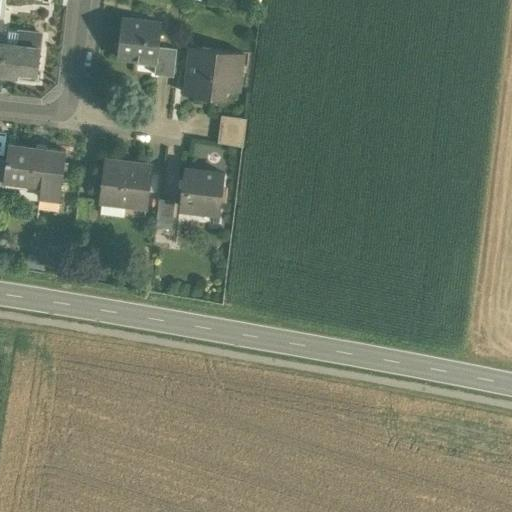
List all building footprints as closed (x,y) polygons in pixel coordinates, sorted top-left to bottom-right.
[(162,24),(122,19),(117,57),(140,60),(140,57),(156,59),(156,62),(158,62),(160,47),(162,24)] [(22,33),(10,31),(9,44),(20,46),(22,33)] [(43,34),(22,32),(22,33),(20,46),(42,48),(43,34)] [(0,43),(0,72),(9,74),(9,75),(9,77),(11,78),(12,79),(14,79),(15,78),(16,77),(17,75),(18,69),(39,71),(42,48),(20,46),(9,44),(0,43)] [(176,49),(160,47),(158,62),(156,62),(154,75),(173,77),(176,49)] [(243,53),(191,47),(186,94),(212,97),(213,88),(239,91),(243,53)] [(246,119),(223,115),(221,130),(245,133),(246,119)] [(245,133),(221,130),(219,143),(243,147),(245,133)] [(45,147),(9,143),(9,141),(7,141),(5,159),(2,179),(5,179),(40,183),(40,185),(42,185),(47,147),(47,146),(45,145),(45,147)] [(65,150),(47,147),(42,185),(40,185),(39,194),(59,197),(65,150)] [(151,167),(106,161),(101,201),(146,207),(151,167)] [(225,174),(184,168),(179,205),(220,211),(225,174)] [(90,198),(78,197),(76,219),(88,220),(90,198)] [(43,198),(41,206),(60,210),(62,201),(43,198)] [(174,200),(158,198),(155,227),(171,228),(174,200)]
